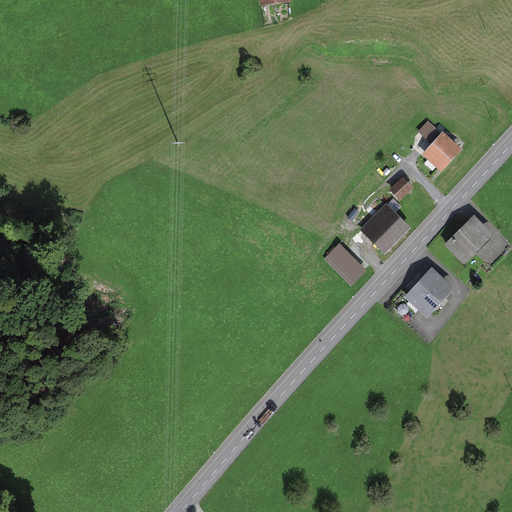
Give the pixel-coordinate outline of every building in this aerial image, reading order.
[(434,142),(424,152),(442,169),(459,150),(428,122),(421,130),(434,142)] [(416,187),(406,177),(392,190),(402,200),(416,187)] [(412,227),(393,210),(369,236),(388,253),(412,227)] [(498,235),(478,214),(447,245),(467,265),(498,235)] [(432,268),(406,295),(426,314),(452,287),(432,268)]
